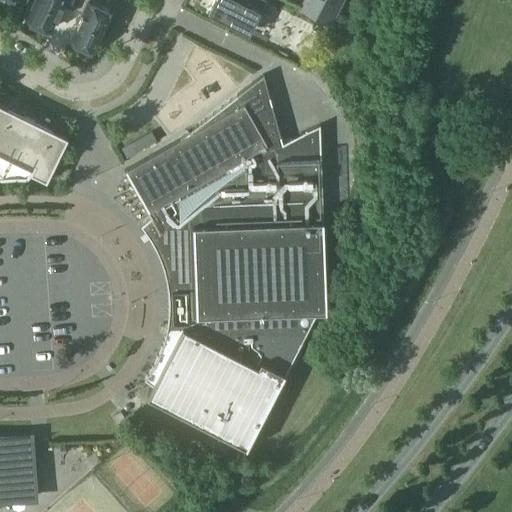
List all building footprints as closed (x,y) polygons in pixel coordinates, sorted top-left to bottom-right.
[(63,3),(72,7),(75,0),(35,0),(27,18),(30,19),(28,23),(45,31),(47,27),(50,29),(56,15),(57,15),(63,3)] [(72,43),(89,51),(90,47),(94,49),(112,10),(90,0),(75,0),(72,7),(82,12),(76,24),(77,25),(70,38),(73,40),(72,43)] [(215,0),(209,12),(250,33),(266,0),(215,0)] [(343,0),(305,0),(301,10),(331,25),(343,0)] [(148,373),(145,379),(153,383),(147,396),(207,427),(246,447),(294,355),(318,309),(323,309),(322,238),(319,123),(301,132),(281,139),(264,73),(179,138),(125,169),(152,216),(141,225),(145,230),(149,235),(152,240),(155,246),(158,252),(160,258),(162,264),(164,270),(166,276),(167,282),(168,288),(169,295),(169,301),(169,307),(169,314),(168,320),(167,326),(166,333),(164,339),(162,345),(160,351),(158,357),(155,362),(152,368),(148,373)] [(0,179),(28,179),(31,172),(46,179),(67,136),(0,102),(0,179)] [(127,156),(135,151),(156,140),(151,131),(122,148),(127,156)] [(125,417),(121,411),(114,416),(118,421),(125,417)] [(0,490),(36,488),(35,468),(33,438),(33,437),(32,437),(31,437),(0,439),(0,490)]
